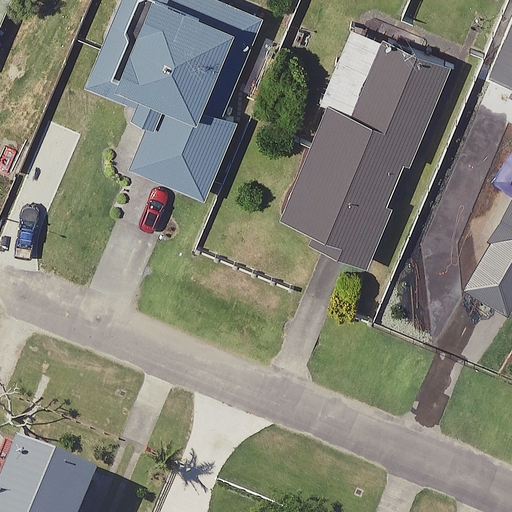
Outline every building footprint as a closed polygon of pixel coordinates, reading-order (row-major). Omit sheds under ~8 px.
[(137,115),(155,123),(136,167),(211,197),(242,123),(226,116),(268,16),(229,0),(127,0),(92,85),(141,106),(137,115)] [(335,106),(287,220),(319,234),(316,242),(370,264),(452,67),(356,28),(325,102),(335,106)] [(85,125),(57,113),(23,196),(50,207),(85,125)] [(511,212),(469,287),(511,311),(511,212)] [(110,511),(119,492),(38,457),(24,489),(7,481),(0,496),(0,511),(110,511)]
